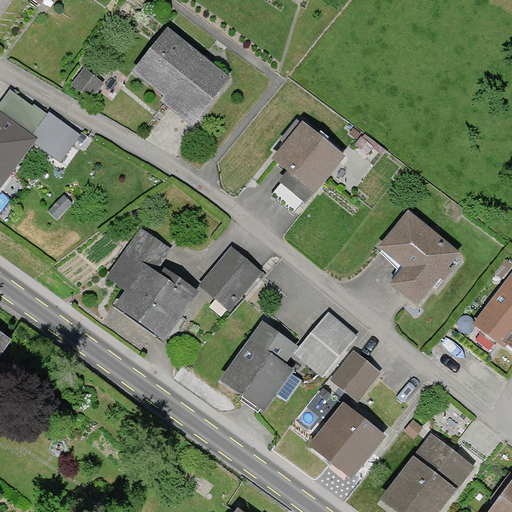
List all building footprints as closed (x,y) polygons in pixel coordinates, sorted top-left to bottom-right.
[(197,126),(234,79),(173,31),(135,77),(197,126)] [(328,141),(305,123),(274,162),(288,174),(272,195),(299,216),(315,195),(346,155),(328,141)] [(464,253),(411,215),(383,252),(405,268),(392,285),(423,308),(464,253)] [(122,309),(168,340),(197,296),(159,271),(172,252),(141,232),(110,280),(132,294),(122,309)] [(201,286),(234,310),(263,271),(230,247),(201,286)] [(511,273),(474,329),(509,353),(511,354),(511,273)] [(296,352),(326,379),(361,339),(330,313),(296,352)] [(288,362),(299,345),(282,334),(258,319),(247,336),(220,377),(248,395),(270,409),(297,368),(288,362)] [(0,367),(17,343),(0,331),(0,367)] [(334,380),(358,399),(380,373),(356,353),(334,380)] [(338,462),(360,479),(391,439),(370,423),(348,406),(316,446),(338,462)] [(384,501),(399,511),(443,511),(475,469),(431,437),(384,501)] [(511,511),(511,493),(507,500),(497,511),(511,511)]
